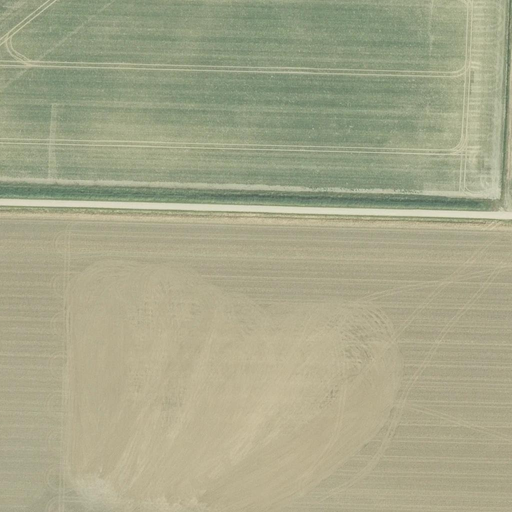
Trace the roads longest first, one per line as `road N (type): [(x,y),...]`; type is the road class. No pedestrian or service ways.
road 1 (track): [(0,203),(505,213)]
road 2 (track): [(505,213),(511,0)]
